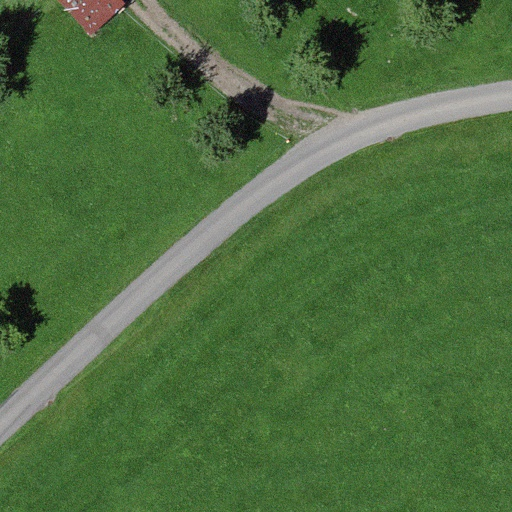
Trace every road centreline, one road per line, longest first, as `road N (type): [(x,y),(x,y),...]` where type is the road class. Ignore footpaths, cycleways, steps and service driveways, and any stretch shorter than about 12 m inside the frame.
road 1 (track): [(511,100),(435,112),(334,143),(249,206),(0,430)]
road 2 (track): [(141,0),(239,98),(334,143)]
